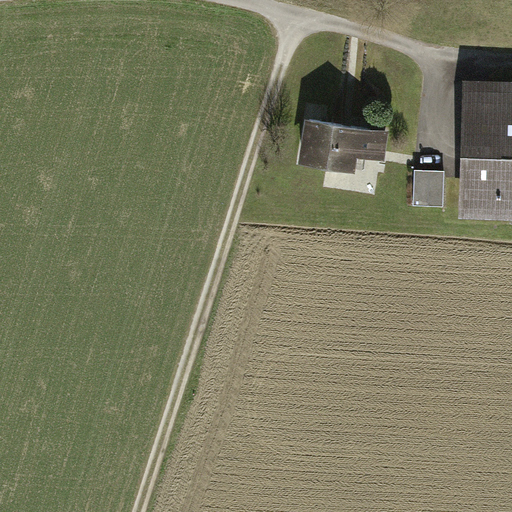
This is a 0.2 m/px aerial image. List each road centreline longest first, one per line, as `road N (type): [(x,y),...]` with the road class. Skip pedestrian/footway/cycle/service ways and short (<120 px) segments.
road 1 (track): [(138,511),(295,22)]
road 2 (track): [(229,0),(438,61),(511,64)]
